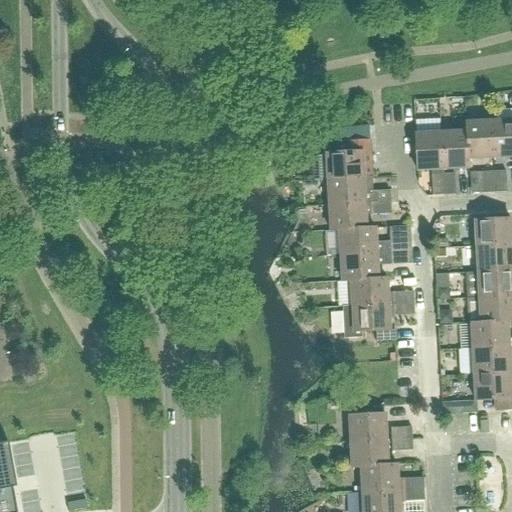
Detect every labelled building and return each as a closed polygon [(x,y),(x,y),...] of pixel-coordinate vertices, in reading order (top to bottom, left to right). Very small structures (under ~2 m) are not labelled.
[(493,159),(511,157),(511,121),(491,123),(493,159)] [(467,133),(468,160),(493,159),(491,123),(465,124),(466,133),(467,133)] [(466,133),(441,134),(443,170),(469,169),(468,160),(467,133),(466,133)] [(417,172),(443,170),(441,134),(415,136),(417,172)] [(326,155),(328,181),(363,179),(363,167),(372,166),(370,141),(336,143),(337,155),(326,155)] [(506,172),(494,173),(495,194),(507,193),(506,172)] [(484,194),(495,194),(494,173),(483,173),(484,194)] [(433,197),(444,196),(443,175),(432,176),(433,197)] [(455,175),(443,175),(444,196),(456,196),(455,175)] [(391,203),(390,192),(364,193),(363,179),(328,181),(329,207),(391,203)] [(339,232),(366,230),(365,216),(391,215),(391,203),(329,207),(330,233),(339,232)] [(511,234),(511,235),(511,220),(475,222),(476,248),(511,246),(511,234)] [(411,253),(411,242),(376,244),(375,229),(366,230),(339,232),(341,257),(411,253)] [(511,246),(476,248),(477,274),(511,271),(511,246)] [(342,283),(351,283),(351,282),(378,281),(378,280),(377,267),(412,265),(411,253),(341,257),(342,283)] [(511,271),(477,274),(479,299),(511,297),(511,271)] [(414,304),(413,293),(387,294),(387,280),(378,280),(378,281),(351,282),(351,283),(352,307),(352,308),(414,304)] [(511,297),(479,299),(480,324),(480,325),(507,323),(507,324),(511,323),(511,297)] [(389,332),(389,317),(415,316),(414,304),(352,308),(352,307),(342,308),(344,340),(362,339),(362,333),(389,332)] [(471,325),(472,351),(508,349),(511,349),(511,337),(508,337),(507,324),(507,323),(480,325),(480,324),(471,325)] [(508,349),(472,351),(474,376),(510,374),(508,349)] [(496,412),(511,411),(511,399),(511,400),(510,374),(474,376),(475,402),(495,401),(496,412)] [(349,417),(350,443),(386,441),(385,415),(349,417)] [(391,430),(391,441),(412,440),(411,428),(391,430)] [(413,451),(412,440),(391,441),(392,453),(413,451)] [(361,469),(361,468),(387,467),(387,466),(386,441),(350,443),(352,469),(361,469)] [(0,511),(17,511),(12,484),(16,483),(9,444),(0,445),(0,511)] [(396,466),(387,466),(387,467),(361,468),(361,469),(362,494),(424,491),(423,479),(402,480),(402,482),(397,482),(396,466)] [(424,502),(424,491),(362,494),(363,511),(398,511),(398,502),(403,501),(404,503),(424,502)]
